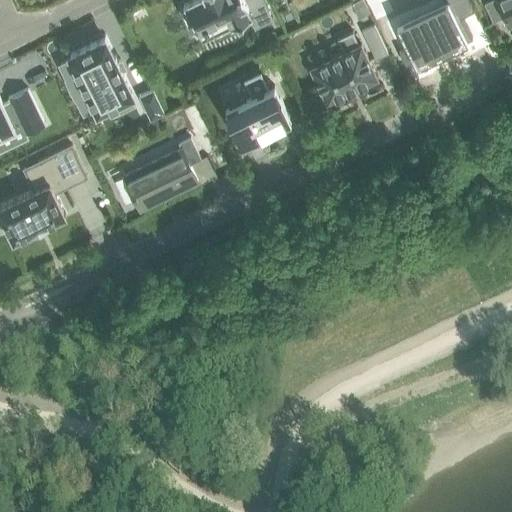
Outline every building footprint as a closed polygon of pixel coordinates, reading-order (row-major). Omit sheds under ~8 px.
[(188,0),(183,2),(185,6),(180,8),(190,28),(194,26),(196,29),(198,29),(197,28),(206,24),(206,25),(210,23),(210,22),(226,14),(231,25),(230,25),(231,27),(251,17),(255,26),(272,17),(263,0),(188,0)] [(449,0),(451,2),(399,27),(416,63),(437,53),(435,49),(448,43),(450,46),(472,36),(462,14),(473,8),(468,0),(449,0)] [(511,0),(487,0),(485,1),(494,20),(505,15),(509,23),(511,21),(511,0)] [(374,22),(361,28),(375,58),(388,52),(374,22)] [(376,74),(365,50),(361,43),(362,43),(361,41),(359,42),(358,43),(353,32),(354,32),(353,30),(351,31),(339,37),(339,36),(337,37),(339,39),(344,50),(312,65),(312,64),(310,65),(311,67),(326,98),(327,100),(329,99),(328,99),(376,76),(376,77),(378,76),(377,74),(376,74)] [(72,57),(60,63),(67,78),(67,79),(75,97),(76,96),(84,111),(96,105),(97,108),(96,108),(97,110),(99,109),(99,108),(108,104),(130,93),(130,94),(132,93),(131,91),(123,74),(125,73),(115,55),(113,55),(105,38),(106,38),(105,36),(103,37),(103,38),(92,43),(91,43),(83,47),(72,53),(70,53),(71,55),(72,57)] [(289,115),(274,84),(268,87),(260,71),(244,78),(252,95),(225,108),(236,131),(242,143),(258,135),(284,122),(291,119),(289,115)] [(0,149),(20,140),(28,136),(26,132),(45,123),(27,87),(8,96),(9,99),(3,102),(0,96),(0,149)] [(154,88),(139,95),(151,119),(151,120),(166,113),(165,112),(154,88)] [(198,180),(190,163),(201,157),(190,136),(179,141),(181,147),(124,175),(140,208),(161,198),(160,195),(195,178),(196,180),(198,180)] [(0,211),(12,237),(13,239),(15,238),(30,230),(30,231),(32,230),(32,229),(47,222),(47,223),(49,222),(49,221),(64,214),(66,213),(65,211),(64,211),(54,191),(87,175),(71,143),(38,160),(48,181),(48,182),(33,189),(31,190),(16,197),(14,198),(0,204),(0,211)] [(59,361),(37,372),(42,381),(63,370),(59,361)]
